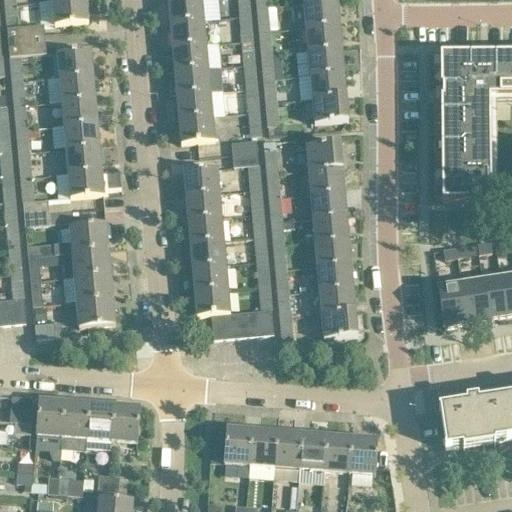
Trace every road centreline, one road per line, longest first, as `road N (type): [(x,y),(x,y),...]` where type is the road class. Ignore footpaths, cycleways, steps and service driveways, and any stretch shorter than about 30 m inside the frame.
road 1 (residential): [(171,388),(131,0)]
road 2 (residential): [(397,380),(384,13)]
road 3 (residential): [(400,403),(171,388)]
road 4 (residential): [(171,388),(0,375)]
road 5 (residential): [(511,13),(384,13)]
road 6 (residential): [(171,388),(168,511)]
